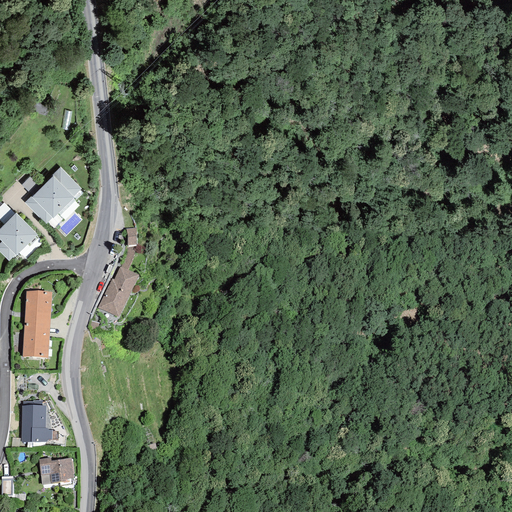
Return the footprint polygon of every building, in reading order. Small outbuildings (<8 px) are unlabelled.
[(50,111),(52,101),(37,98),(35,108),(50,111)] [(24,203),(46,224),(52,218),(53,219),(74,197),(74,196),(81,189),(60,168),(52,175),(53,176),(32,197),(31,196),(24,203)] [(32,172),(23,180),(28,187),(38,179),(32,172)] [(0,220),(4,225),(15,214),(4,203),(2,204),(0,206),(0,220)] [(38,235),(16,213),(15,214),(4,225),(0,229),(0,240),(2,242),(0,243),(0,252),(10,262),(38,235)] [(127,246),(134,245),(136,245),(136,228),(126,229),(127,236),(127,246)] [(121,268),(127,271),(134,256),(134,245),(127,246),(127,255),(121,268)] [(99,308),(119,317),(138,275),(127,271),(121,268),(119,267),(114,280),(112,279),(99,308)] [(24,324),(50,326),(51,292),(26,291),(24,324)] [(24,324),(23,357),(48,358),(50,326),(24,324)] [(22,406),(21,442),(47,443),(47,441),(52,441),(52,430),(47,430),(47,429),(45,429),(45,406),(41,406),(41,402),(34,402),(23,402),(23,406),(22,406)] [(74,479),(71,458),(51,461),(51,458),(38,460),(42,485),(50,484),(66,482),(66,480),(74,479)] [(12,477),(1,477),(2,496),(13,496),(12,477)]
